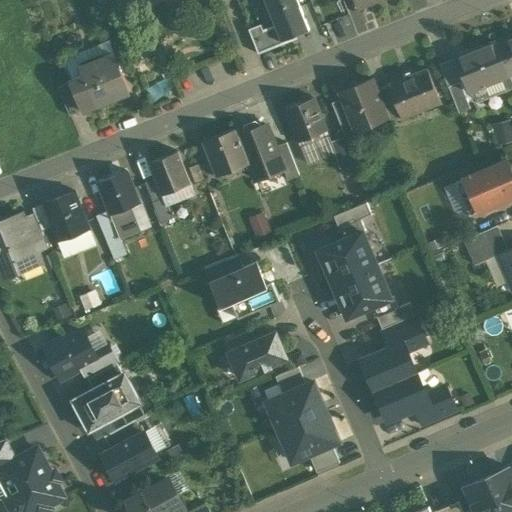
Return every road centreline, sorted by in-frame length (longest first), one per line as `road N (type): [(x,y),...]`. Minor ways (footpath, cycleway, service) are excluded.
road 1 (residential): [(474,0),(0,193)]
road 2 (residential): [(511,418),(295,511)]
road 3 (residential): [(106,511),(0,317)]
